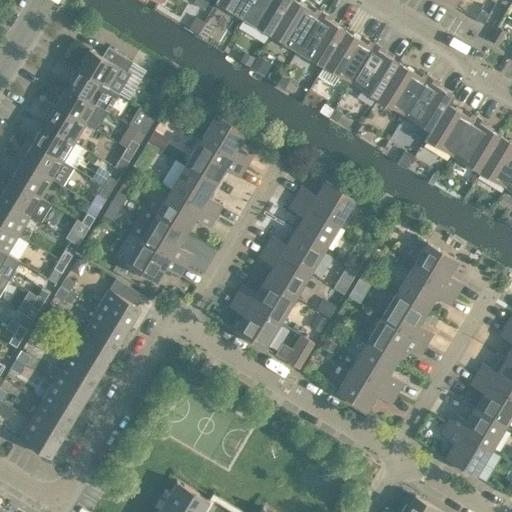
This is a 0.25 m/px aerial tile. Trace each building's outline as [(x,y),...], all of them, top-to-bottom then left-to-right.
[(195,0),(194,2),(205,8),(209,1),(206,0),(195,0)] [(216,0),(244,17),(254,0),(216,0)] [(254,0),(244,17),(271,33),(290,0),(254,0)] [(310,3),(308,6),(297,0),(290,0),(271,33),(297,49),(321,10),(310,3)] [(490,14),(482,9),(476,19),(484,23),(490,14)] [(331,20),(332,17),(321,10),(297,49),(324,65),(346,29),(331,20)] [(196,15),(189,26),(199,32),(206,21),(196,15)] [(206,21),(199,32),(208,38),(215,27),(206,21)] [(363,35),(361,39),(346,29),(324,65),(319,74),(334,83),(339,74),(351,82),(375,42),(363,35)] [(490,39),(498,44),(504,34),(496,29),(490,39)] [(384,53),(386,49),(375,42),(351,82),(378,98),(400,62),(384,53)] [(102,55),(90,48),(78,67),(119,92),(131,73),(126,70),(132,60),(108,45),(102,55)] [(245,51),(240,60),(250,66),(255,57),(245,51)] [(258,55),(250,67),(263,75),(271,63),(258,55)] [(417,68),(415,71),(400,62),(378,98),(405,114),(428,75),(417,68)] [(67,86),(98,104),(108,111),(119,92),(78,67),(67,86)] [(285,71),(277,84),(286,90),(294,77),(285,71)] [(438,85),(440,82),(428,75),(405,114),(430,130),(431,130),(448,102),(449,103),(454,95),(438,85)] [(56,104),(86,123),(98,104),(67,86),(56,104)] [(162,106),(155,102),(149,110),(157,115),(162,106)] [(329,114),(334,107),(325,102),(321,109),(329,114)] [(430,130),(425,138),(453,155),(477,115),(465,108),(463,112),(449,103),(448,102),(431,130),(430,130)] [(44,123),(75,141),(86,123),(56,104),(44,123)] [(172,105),(165,115),(174,121),(181,110),(172,105)] [(336,108),(330,117),(338,121),(343,112),(336,108)] [(152,124),(157,115),(149,110),(138,129),(146,134),(152,124)] [(253,155),(238,146),(247,132),(217,113),(202,139),(246,166),(253,155)] [(486,125),(488,122),(477,115),(453,155),(480,171),(501,135),(486,125)] [(33,141),(64,160),(75,141),(44,123),(33,141)] [(127,147),(135,152),(146,134),(131,125),(120,143),(127,147)] [(164,147),(170,137),(156,128),(150,138),(164,147)] [(511,141),(501,135),(480,171),(506,187),(511,177),(511,141)] [(225,168),(239,177),(246,166),(202,139),(187,164),(217,182),(225,168)] [(148,140),(142,151),(153,158),(160,147),(148,140)] [(22,160),(53,178),(64,160),(33,141),(22,160)] [(135,152),(127,147),(116,166),(123,171),(135,152)] [(403,153),(397,162),(407,167),(412,159),(415,154),(406,148),(403,153)] [(11,178),(42,197),(53,178),(22,160),(11,178)] [(223,204),(208,196),(217,182),(187,164),(172,188),(216,215),(223,204)] [(100,165),(92,177),(104,184),(110,175),(112,172),(100,165)] [(133,166),(119,189),(128,195),(143,172),(133,166)] [(118,180),(110,175),(104,184),(112,189),(118,180)] [(0,196),(30,215),(41,222),(52,203),(42,197),(11,178),(0,196)] [(356,197),(326,179),(317,194),(302,185),(296,196),(340,223),(356,197)] [(112,189),(104,184),(93,203),(101,208),(112,189)] [(195,217),(210,226),(216,215),(172,188),(157,213),(187,231),(195,217)] [(119,190),(112,200),(122,206),(128,196),(119,190)] [(0,222),(19,234),(30,215),(0,196),(0,222)] [(289,207),(304,215),(295,229),(325,247),(340,223),(296,196),(289,207)] [(95,217),(88,212),(82,221),(90,226),(95,217)] [(193,254),(179,245),(187,231),(157,213),(142,237),(186,264),(193,254)] [(77,230),(85,235),(90,226),(82,221),(77,230)] [(0,248),(8,253),(19,234),(0,222),(0,248)] [(287,243),(273,234),(266,245),(310,272),(325,247),(295,229),(287,243)] [(138,270),(157,281),(166,266),(180,275),(186,264),(142,237),(127,262),(121,258),(114,270),(132,280),(138,270)] [(463,283),(449,274),(458,259),(428,241),(412,267),(457,293),(463,283)] [(259,256),(274,265),(265,278),(296,297),(310,272),(266,245),(259,256)] [(72,254),(65,249),(59,258),(67,263),(72,254)] [(48,277),(56,282),(67,263),(59,258),(48,277)] [(436,295),(450,304),(457,293),(412,267),(398,291),(428,309),(436,295)] [(0,294),(10,278),(0,272),(0,294)] [(75,281),(66,276),(61,285),(70,290),(75,281)] [(37,294),(45,299),(56,282),(48,277),(37,294)] [(257,292),(243,283),(236,294),(281,321),(296,297),(265,278),(257,292)] [(339,278),(334,286),(345,293),(349,285),(339,279),(339,278)] [(56,293),(64,299),(70,290),(61,285),(56,293)] [(365,293),(355,287),(351,295),(361,301),(365,293)] [(141,307),(110,288),(98,307),(129,326),(141,307)] [(434,332),(419,323),(428,309),(398,291),(383,316),(427,343),(434,332)] [(32,303),(40,308),(45,299),(37,294),(32,303)] [(235,328),(265,347),(281,321),(236,294),(230,305),(244,314),(235,328)] [(324,297),(316,308),(330,317),(337,306),(324,297)] [(129,326),(98,307),(87,326),(118,345),(129,326)] [(53,318),(44,313),(39,322),(47,327),(53,318)] [(318,313),(310,325),(320,332),(328,319),(318,313)] [(406,345),(421,353),(427,343),(383,316),(368,340),(398,359),(406,345)] [(19,323),(12,318),(6,327),(14,332),(19,323)] [(33,330),(42,336),(47,327),(39,322),(33,330)] [(27,328),(19,323),(14,332),(22,337),(27,328)] [(500,334),(511,341),(511,347),(506,357),(511,360),(511,326),(507,323),(500,334)] [(118,345),(87,326),(76,344),(107,363),(118,345)] [(9,341),(17,346),(22,337),(14,332),(9,341)] [(300,333),(285,359),(299,367),(314,342),(300,333)] [(327,337),(322,345),(333,352),(338,343),(327,337)] [(404,381),(389,372),(398,359),(368,340),(353,365),(397,392),(404,381)] [(107,363),(76,344),(65,363),(96,382),(107,363)] [(30,355),(22,350),(16,359),(25,364),(30,355)] [(498,371),(483,362),(477,373),(511,393),(511,360),(506,357),(498,371)] [(11,368),(19,373),(25,364),(16,359),(11,368)] [(207,375),(213,367),(204,361),(199,370),(207,375)] [(96,382),(65,363),(54,381),(85,400),(96,382)] [(338,390),(368,409),(376,394),(391,403),(397,392),(353,365),(338,390)] [(470,383),(485,392),(476,406),(506,424),(511,415),(511,393),(477,373),(470,383)] [(85,400),(54,381),(42,400),(74,419),(85,400)] [(74,419),(42,400),(31,418),(62,437),(74,419)] [(468,420),(454,411),(447,422),(492,449),(506,424),(476,406),(468,420)] [(20,438),(51,456),(62,437),(31,418),(20,438)] [(455,441),(446,456),(476,474),(492,449),(447,422),(441,433),(455,441)] [(177,479),(157,511),(202,511),(210,499),(177,479)] [(445,511),(416,494),(409,505),(406,504),(401,511),(445,511)]
